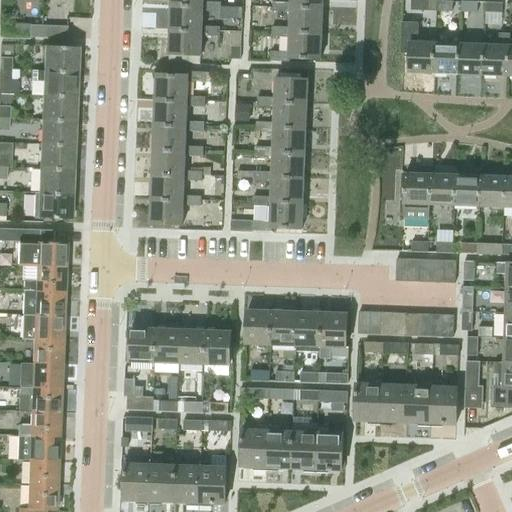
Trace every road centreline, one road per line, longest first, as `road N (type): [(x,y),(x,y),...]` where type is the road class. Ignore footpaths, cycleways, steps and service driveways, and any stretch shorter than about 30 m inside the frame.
road 1 (residential): [(107,268),(361,277),(377,295),(458,296)]
road 2 (residential): [(107,268),(112,0)]
road 3 (residential): [(98,511),(107,268)]
road 4 (residential): [(363,511),(473,464)]
